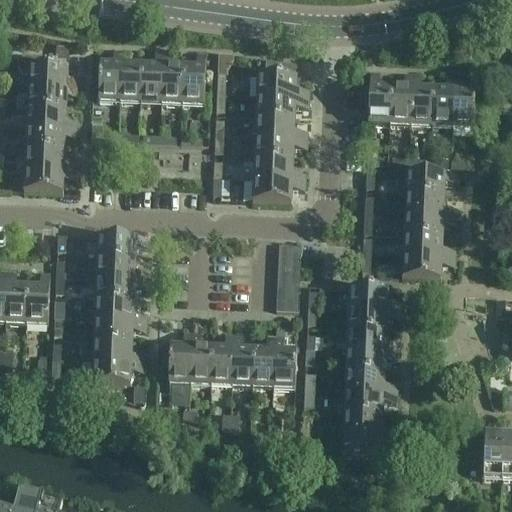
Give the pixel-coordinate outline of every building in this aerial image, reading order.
[(120,108),(122,56),(113,55),(113,63),(112,69),(100,68),(98,107),(120,108)] [(120,108),(141,109),(142,69),(130,69),(131,56),(122,56),(120,108)] [(141,109),(162,110),(163,57),(155,57),(154,70),(142,69),(141,109)] [(162,110),(182,110),(184,71),(172,71),(172,64),(172,58),(163,57),(162,110)] [(184,71),(182,110),(203,111),(205,59),(196,59),(196,71),(184,71)] [(29,93),(81,95),(81,86),(68,86),(68,73),(56,72),(56,61),(26,60),(24,60),(23,61),(22,62),(20,62),(19,63),(18,65),(18,66),(18,69),(18,70),(19,73),(20,74),(21,75),(22,76),(23,77),(26,77),(29,77),(29,93)] [(256,102),(308,104),(309,95),(295,95),(296,82),(294,82),(294,70),(265,66),(264,81),(257,80),(256,102)] [(389,130),(391,91),(379,90),(379,78),(370,77),(368,129),(389,130)] [(389,130),(410,131),(412,79),(403,78),(403,92),(391,91),(389,130)] [(226,79),(218,79),(217,100),(225,101),(226,79)] [(410,131),(430,132),(432,93),(420,92),(421,79),(412,79),(410,131)] [(430,132),(451,133),(454,81),(445,80),(444,93),(432,93),(430,132)] [(454,81),(451,133),(473,133),(474,94),(462,94),(462,81),(454,81)] [(29,93),(28,114),(67,116),(67,103),(80,104),(81,95),(29,93)] [(216,118),(224,118),(225,101),(217,100),(216,118)] [(256,102),(255,123),(294,124),(295,112),(308,112),(308,104),(256,102)] [(28,114),(27,134),(79,137),(79,128),(66,127),(67,116),(28,114)] [(255,123),(254,143),(307,146),(307,137),(294,136),(294,124),(255,123)] [(224,125),(216,125),(215,142),(224,142),(224,125)] [(27,134),(26,155),(65,157),(66,145),(79,145),(79,137),(27,134)] [(91,143),(91,147),(118,148),(119,139),(101,138),(101,143),(91,143)] [(118,148),(138,149),(139,140),(119,139),(118,148)] [(142,149),(159,149),(160,149),(160,141),(143,140),(142,149)] [(160,149),(176,150),(176,142),(160,141),(160,149)] [(181,150),(202,151),(202,142),(181,142),(181,150)] [(214,159),(223,160),(224,142),(215,142),(214,159)] [(254,143),(254,164),(292,166),(293,154),(306,154),(307,146),(254,143)] [(26,155),(25,176),(77,179),(77,169),(65,169),(65,157),(26,155)] [(366,170),(383,171),(383,163),(366,162),(366,170)] [(449,173),(449,163),(433,162),(433,173),(449,173)] [(392,171),(408,172),(408,164),(392,163),(392,171)] [(254,164),(253,185),(305,187),(305,179),(292,178),(292,166),(254,164)] [(408,172),(426,172),(426,164),(408,164),(408,172)] [(450,165),(449,173),(468,174),(468,166),(450,165)] [(222,167),(214,167),(213,184),(222,184),(222,167)] [(24,197),(63,199),(64,186),(77,187),(77,179),(25,176),(24,197)] [(374,193),(374,176),(366,176),(365,193),(374,193)] [(406,178),(405,199),(444,201),(444,189),(458,189),(458,180),(406,178)] [(213,201),(221,201),(222,184),(213,184),(213,201)] [(252,206),(291,208),(291,195),(305,196),(305,187),(253,185),(252,206)] [(405,199),(404,220),(456,222),(457,214),(443,213),(444,201),(405,199)] [(373,202),(365,202),(364,218),(373,219),(373,202)] [(364,218),(364,239),(372,239),(373,219),(364,218)] [(404,220),(403,241),(442,242),(442,230),(456,231),(456,222),(404,220)] [(65,258),(66,241),(58,240),(57,258),(65,258)] [(403,241),(403,261),(454,264),(455,255),(441,255),(442,242),(403,241)] [(149,244),(98,242),(97,242),(96,264),(136,265),(136,253),(149,254),(149,244)] [(371,244),(363,243),(362,259),(371,260),(371,244)] [(278,261),(301,262),(301,251),(279,250),(278,261)] [(362,277),(370,277),(371,260),(362,259),(362,277)] [(301,262),(278,261),(278,272),(300,273),(301,262)] [(403,261),(402,283),(440,284),(441,272),(454,273),(454,264),(403,261)] [(96,264),(95,285),(147,287),(148,278),(135,277),(136,265),(96,264)] [(57,266),(56,283),(64,283),(72,283),(72,279),(65,279),(65,266),(57,266)] [(300,273),(278,272),(278,282),(300,283),(300,273)] [(5,329),(27,330),(29,291),(16,291),(16,278),(8,277),(5,329)] [(47,331),(50,279),(40,279),(40,292),(29,291),(27,330),(47,331)] [(300,283),(278,282),(277,294),(299,294),(300,283)] [(56,283),(55,299),(64,300),(64,283),(56,283)] [(95,285),(94,305),(134,307),(135,295),(147,295),(147,287),(95,285)] [(349,293),(348,314),(400,317),(400,308),(387,307),(388,295),(349,293)] [(299,294),(277,294),(277,304),(299,305),(299,294)] [(317,296),(308,296),(307,313),(316,313),(317,296)] [(299,305),(277,304),(276,315),(298,316),(299,305)] [(94,305),(94,326),(146,328),(146,319),(134,319),(134,307),(94,305)] [(55,308),(54,327),(62,328),(63,308),(55,308)] [(307,330),(315,330),(316,313),(307,313),(307,330)] [(348,314),(347,335),(386,337),(387,324),(400,325),(400,317),(348,314)] [(94,326),(93,347),(132,348),(133,336),(145,336),(146,328),(94,326)] [(347,335),(346,356),(398,358),(399,349),(386,349),(386,337),(347,335)] [(190,390),(193,338),(183,338),(183,351),(170,350),(168,389),(190,390)] [(190,390),(211,391),(213,352),(200,351),(201,338),(193,338),(190,390)] [(211,391),(232,392),(234,340),(225,339),(224,352),(213,352),(211,391)] [(232,392),(253,393),(254,354),(242,353),(242,340),(234,340),(232,392)] [(253,393),(273,394),(275,342),(266,341),(266,354),(254,354),(253,393)] [(306,341),(306,354),(315,355),(315,341),(306,341)] [(294,395),(296,355),(283,355),(284,342),(275,342),(273,394),(294,395)] [(93,347),(92,368),(144,369),(144,361),(132,360),(132,348),(93,347)] [(53,349),(52,366),(60,366),(60,349),(53,349)] [(306,354),(305,364),(314,365),(315,355),(306,354)] [(4,373),(4,375),(12,376),(13,356),(4,356),(3,373),(4,373)] [(346,356),(345,377),(384,378),(385,366),(398,366),(398,358),(346,356)] [(36,382),(37,382),(45,383),(46,364),(37,364),(36,382)] [(60,383),(60,366),(52,366),(51,382),(60,383)] [(82,367),(81,387),(91,388),(91,389),(131,391),(131,378),(143,378),(144,369),(92,368),(82,367)] [(345,377),(344,398),(396,400),(397,391),(384,390),(384,378),(345,377)] [(305,380),(304,396),(314,396),(314,380),(305,380)] [(313,413),(314,396),(304,396),(303,413),(313,413)] [(344,398),(343,418),(383,420),(383,408),(396,408),(396,400),(344,398)] [(189,426),(189,417),(188,417),(189,407),(181,407),(180,424),(189,426)] [(197,417),(189,417),(189,426),(197,429),(197,417)] [(343,418),(342,439),(395,441),(395,432),(382,432),(383,420),(343,418)] [(230,439),(231,420),(222,420),(222,436),(230,439)] [(239,420),(231,420),(230,439),(239,441),(239,420)] [(312,438),(313,421),(303,421),(302,437),(312,438)] [(270,436),(270,440),(271,440),(271,451),(279,454),(279,436),(270,436)] [(312,455),(312,438),(302,437),(302,454),(312,455)] [(502,485),(504,439),(486,438),(485,445),(474,445),(474,461),(485,461),(484,484),(502,485)] [(271,440),(270,440),(258,439),(258,447),(263,449),(271,451),(271,440)] [(395,441),(342,439),(341,460),(381,462),(381,449),(394,450),(395,441)] [(511,439),(504,439),(502,485),(511,484),(511,439)] [(19,493),(17,499),(13,511),(59,511),(62,505),(19,493)]
